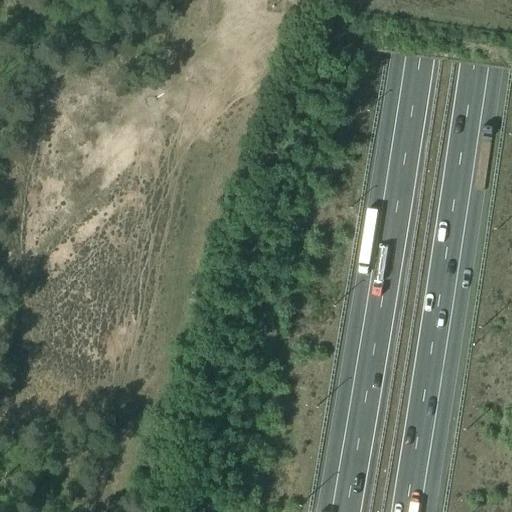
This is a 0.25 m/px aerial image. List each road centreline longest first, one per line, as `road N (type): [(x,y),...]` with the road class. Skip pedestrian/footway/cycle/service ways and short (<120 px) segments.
road 1 (motorway): [(427,0),(345,511)]
road 2 (motorway): [(404,511),(483,0)]
